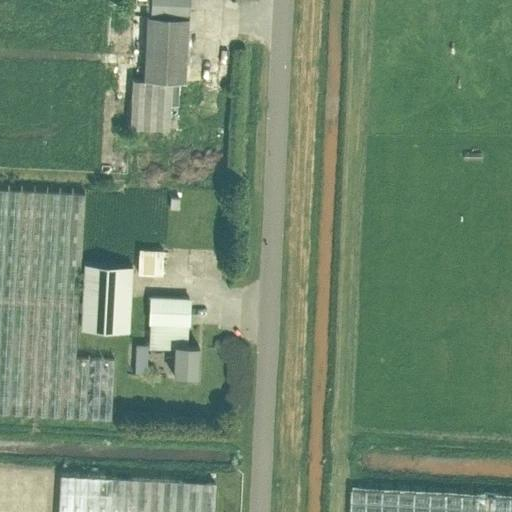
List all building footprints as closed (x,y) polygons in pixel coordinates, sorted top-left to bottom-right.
[(107,0),(100,172),(125,173),(128,125),(133,0),(107,0)] [(188,0),(133,0),(128,125),(167,127),(168,103),(176,103),(177,79),(185,80),(188,0)] [(78,310),(79,300),(85,193),(0,188),(0,415),(46,418),(111,421),(114,358),(75,356),(78,310)] [(170,207),(179,208),(180,197),(171,197),(170,207)] [(139,248),(138,272),(162,273),(163,249),(139,248)] [(85,261),(82,300),(79,300),(78,310),(82,310),(81,326),(125,329),(129,264),(85,261)] [(189,323),(190,297),(152,295),(150,344),(176,346),(174,375),(199,376),(200,345),(187,345),(188,323),(189,323)] [(145,369),(146,342),(135,342),(134,369),(145,369)] [(58,474),(57,511),(212,511),(214,481),(112,476),(58,474)] [(350,511),(511,511),(511,495),(486,494),(352,487),(350,511)]
